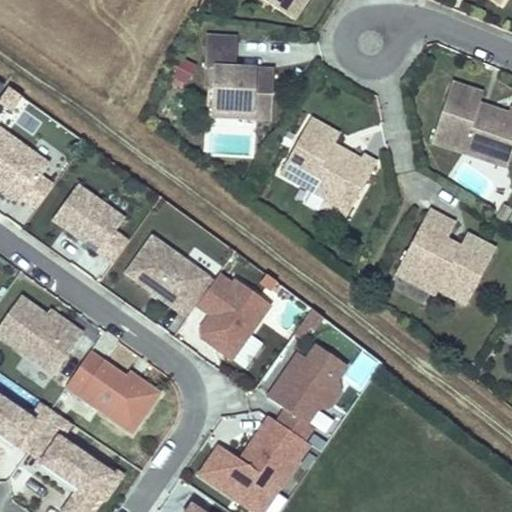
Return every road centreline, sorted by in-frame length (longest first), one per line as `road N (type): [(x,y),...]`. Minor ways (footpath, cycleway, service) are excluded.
road 1 (track): [(511,438),(0,42)]
road 2 (residential): [(136,511),(192,431),(194,396),(184,367),(0,236)]
road 3 (residential): [(370,42),(406,19),(511,56)]
